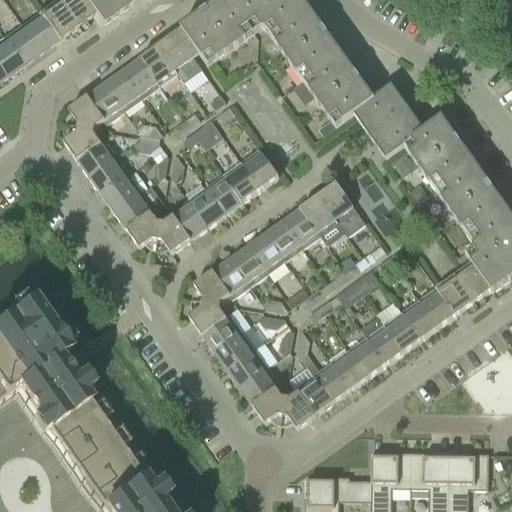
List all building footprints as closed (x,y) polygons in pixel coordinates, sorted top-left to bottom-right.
[(77,0),(60,0),(55,4),(75,32),(92,20),(77,0)] [(77,0),(92,20),(100,31),(131,8),(129,4),(129,0),(77,0)] [(253,39),(225,0),(210,11),(207,6),(193,16),(197,21),(180,33),(181,34),(198,58),(208,71),(253,39)] [(225,0),(253,39),(261,33),(265,34),(270,41),(309,14),(299,0),(225,0)] [(55,4),(45,11),(37,17),(58,45),(75,32),(55,4)] [(309,14),(270,41),(302,87),(341,59),(330,43),(335,40),(325,26),(320,29),(309,14)] [(58,45),(37,17),(20,29),(40,58),(58,45)] [(40,58),(20,29),(2,42),(22,70),(40,58)] [(181,34),(157,51),(177,79),(195,66),(193,62),(198,58),(181,34)] [(2,42),(0,43),(0,76),(5,83),(22,70),(2,42)] [(177,79),(157,51),(140,64),(160,92),(177,79)] [(353,75),(341,59),(302,87),(330,125),(335,133),(353,120),(369,141),(408,113),(391,90),(373,103),(362,88),(367,85),(357,71),(353,75)] [(160,92),(140,64),(122,76),(142,105),(160,92)] [(142,105),(122,76),(104,89),(124,117),(142,105)] [(124,117),(104,89),(86,102),(104,126),(103,127),(106,131),(124,117)] [(220,101),(209,108),(215,115),(225,108),(220,101)] [(104,126),(86,102),(68,115),(77,128),(76,133),(94,136),(95,132),(103,127),(104,126)] [(224,128),(233,121),(234,120),(229,113),(218,120),(224,128)] [(408,113),(369,141),(385,165),(404,152),(435,196),(474,168),(463,152),(467,149),(458,135),(453,139),(441,122),(423,135),(408,113)] [(194,119),(184,126),(189,134),(199,126),(194,119)] [(330,125),(318,134),(323,142),(335,133),(330,125)] [(189,134),(184,126),(174,133),(179,141),(189,134)] [(148,144),(150,131),(143,130),(136,134),(140,140),(140,143),(148,144)] [(155,132),(150,131),(148,144),(159,146),(159,143),(162,141),(155,132)] [(193,139),(198,146),(208,139),(203,131),(193,139)] [(94,136),(76,133),(75,138),(63,147),(76,165),(100,148),(99,147),(94,139),(94,136)] [(198,146),(193,139),(183,146),(188,153),(198,146)] [(140,143),(139,146),(134,150),(138,157),(145,158),(148,144),(140,143)] [(103,144),(99,147),(100,148),(76,165),(88,183),(117,163),(103,144)] [(148,144),(145,158),(150,159),(160,152),(158,149),(159,146),(148,144)] [(240,168),(260,196),(278,183),(258,154),(240,168)] [(156,167),(155,172),(166,174),(168,163),(166,160),(156,167)] [(172,175),(183,176),(184,172),(177,162),(174,164),(172,175)] [(407,163),(395,172),(403,183),(416,173),(409,162),(407,163)] [(117,163),(88,183),(101,201),(129,180),(117,163)] [(240,168),(222,180),(243,208),(260,196),(240,168)] [(485,184),(474,168),(435,196),(467,241),(506,213),(495,198),(500,194),(490,181),(485,184)] [(166,174),(155,172),(154,179),(159,186),(165,182),(166,174)] [(183,176),(172,175),(171,182),(175,188),(182,184),(183,176)] [(142,198),(129,180),(101,201),(114,218),(142,198)] [(243,208),(222,180),(205,193),(225,221),(243,208)] [(336,188),(317,201),(338,229),(345,239),(347,242),(365,229),(336,188)] [(225,221),(205,193),(187,205),(207,234),(225,221)] [(155,216),(142,198),(114,218),(126,236),(151,218),(151,219),(155,216)] [(317,201),(300,214),(320,242),(327,252),(345,239),(338,229),(317,201)] [(207,234),(187,205),(168,219),(171,223),(172,222),(189,246),(207,234)] [(511,221),(506,213),(467,241),(473,249),(472,253),(464,259),(470,268),(491,296),(492,297),(511,282),(511,221)] [(300,214),(282,227),(302,255),(320,242),(300,214)] [(151,218),(126,236),(139,254),(152,245),(157,246),(160,228),(157,227),(151,219),(151,218)] [(164,228),(160,228),(157,246),(162,247),(171,259),(189,246),(172,222),(171,223),(164,228)] [(302,255),(282,227),(265,239),(285,267),(302,255)] [(265,239),(247,252),(267,280),(285,267),(265,239)] [(380,251),(370,258),(375,265),(385,258),(380,251)] [(247,252),(229,264),(249,293),(267,280),(247,252)] [(389,263),(394,271),(404,263),(399,256),(389,263)] [(394,271),(389,263),(378,270),(384,278),(394,271)] [(249,293),(229,264),(212,277),(229,301),(228,302),(231,306),(249,293)] [(470,268),(463,273),(453,280),(473,308),(491,296),(470,268)] [(354,269),(344,276),(350,284),(360,276),(355,269),(354,269)] [(350,284),(344,276),(334,283),(339,291),(350,284)] [(371,276),(363,281),(353,289),(358,296),(368,289),(376,291),(380,288),(377,283),(371,276)] [(229,301),(212,277),(193,290),(202,303),(201,308),(220,311),(220,307),(228,302),(229,301)] [(453,280),(435,293),(456,321),(473,308),(453,280)] [(353,289),(343,296),(335,301),(345,314),(348,311),(348,303),(358,296),(353,289)] [(456,321),(435,293),(418,305),(438,333),(456,321)] [(309,301),(314,309),(325,302),(319,294),(309,301)] [(314,309),(309,301),(299,309),(304,316),(314,309)] [(160,511),(158,509),(166,503),(156,489),(148,495),(137,480),(146,474),(136,461),(128,467),(119,454),(127,448),(117,434),(109,440),(100,427),(108,421),(99,408),(91,414),(81,401),(90,395),(85,388),(80,382),(72,387),(56,365),(67,358),(64,353),(72,348),(62,334),(54,340),(31,307),(27,310),(21,302),(8,311),(14,320),(0,329),(0,511),(160,511)] [(274,316),(276,306),(268,305),(262,309),(266,315),(274,316)] [(418,305),(400,318),(420,346),(438,333),(418,305)] [(276,306),(274,316),(285,318),(287,316),(280,307),(276,306)] [(318,314),(323,321),(333,314),(328,306),(318,314)] [(220,311),(201,308),(201,313),(188,322),(201,340),(225,323),(225,322),(219,314),(220,311)] [(323,321),(318,314),(308,321),(313,328),(323,321)] [(383,330),(403,358),(420,346),(400,318),(383,330)] [(225,323),(201,340),(214,358),(242,338),(229,319),(225,322),(225,323)] [(271,333),(273,323),(265,321),(259,325),(264,332),(271,333)] [(383,330),(377,322),(359,335),(365,343),(385,371),(403,358),(383,330)] [(273,323),(271,333),(276,334),(285,327),(284,324),(273,323)] [(282,342),(281,347),(291,349),(293,338),(292,335),(282,342)] [(299,339),(297,350),(308,352),(309,347),(302,337),(299,339)] [(242,338),(214,358),(226,375),(254,355),(242,338)] [(385,371),(365,343),(348,355),(368,384),(385,371)] [(291,349),(281,347),(280,354),(284,361),(290,357),(291,349)] [(308,352),(297,350),(296,358),(300,364),(307,359),(308,352)] [(254,355),(226,375),(239,393),(267,373),(254,355)] [(348,355),(330,368),(350,396),(368,384),(348,355)] [(330,368),(312,381),(332,409),(350,396),(330,368)] [(280,392),(267,373),(239,393),(252,411),(276,393),(276,394),(280,392)] [(332,409),(312,381),(294,394),(297,398),(297,397),(315,421),(332,409)] [(282,402),(276,394),(276,393),(252,411),(265,429),(277,420),(282,421),(285,403),(282,402)] [(289,403),(285,403),(282,421),(287,422),(296,434),(315,421),(297,397),(297,398),(289,403)] [(370,508),(370,511),(391,511),(392,504),(392,494),(410,494),(410,459),(394,459),(394,462),(385,462),(385,459),(384,459),(384,462),(372,462),(372,459),(371,459),(371,487),(371,508),(370,508)] [(410,459),(410,494),(428,495),(427,511),(448,511),(449,460),(448,460),(448,463),(437,463),(437,459),(435,459),(435,463),(427,463),(427,459),(410,459)] [(449,460),(448,511),(468,511),(469,495),(487,495),(488,460),(471,460),(471,463),(462,463),(462,460),(461,460),(461,463),(449,463),(449,460)] [(303,508),(303,511),(338,511),(339,507),(370,508),(371,508),(371,487),(349,486),(349,483),(317,483),(317,486),(304,486),(304,487),(307,487),(307,499),(304,499),(304,500),(307,500),(307,508),(303,508)]
